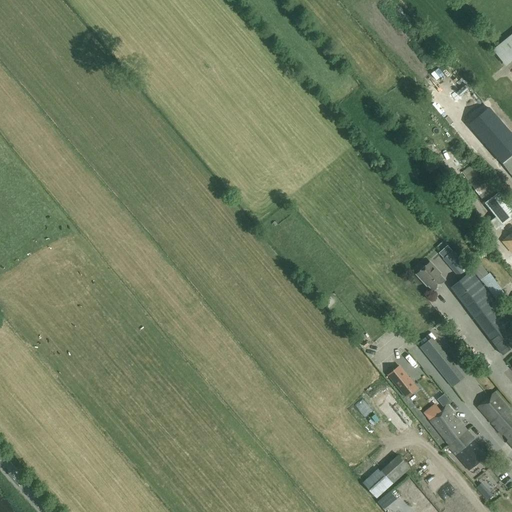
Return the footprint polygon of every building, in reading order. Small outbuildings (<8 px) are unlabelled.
[(503,33),(511,27),(511,25),(508,18),(498,24),(503,33)] [(511,174),(511,154),(502,163),(511,174)] [(496,194),(474,163),(462,172),(484,203),(495,217),(489,221),(496,230),(511,217),(511,208),(499,192),(496,194)] [(442,182),(448,180),(445,173),(439,175),(442,182)] [(435,197),(443,188),(439,184),(430,193),(435,197)] [(471,271),(452,250),(443,258),(460,279),(450,287),(493,340),(491,341),(502,355),(511,346),(511,323),(472,270),(471,271)] [(433,290),(445,280),(439,274),(440,273),(430,262),(417,274),(427,285),(428,285),(433,290)] [(396,359),(414,381),(424,374),(429,380),(432,377),(456,408),(453,411),(465,426),(474,419),(451,390),(458,384),(439,360),(442,359),(429,342),(420,349),(416,344),(411,348),(411,347),(396,359)] [(377,353),(371,358),(374,362),(381,357),(377,353)] [(417,388),(399,366),(388,375),(406,397),(417,388)] [(511,413),(493,392),(477,407),(502,435),(503,435),(507,440),(507,441),(511,446),(511,413)] [(439,399),(445,406),(447,405),(451,401),(445,394),(439,399)] [(450,444),(466,430),(457,418),(454,419),(451,414),(453,412),(447,405),(445,406),(440,410),(435,403),(424,412),(429,419),(450,444)] [(399,433),(411,423),(395,406),(384,416),(399,433)] [(466,430),(450,444),(448,445),(468,470),(486,455),(477,443),(476,443),(466,430)] [(378,470),(365,484),(377,497),(392,482),(393,483),(410,468),(398,455),(379,472),(378,470)] [(493,496),(489,492),(484,497),(487,501),(493,496)]
